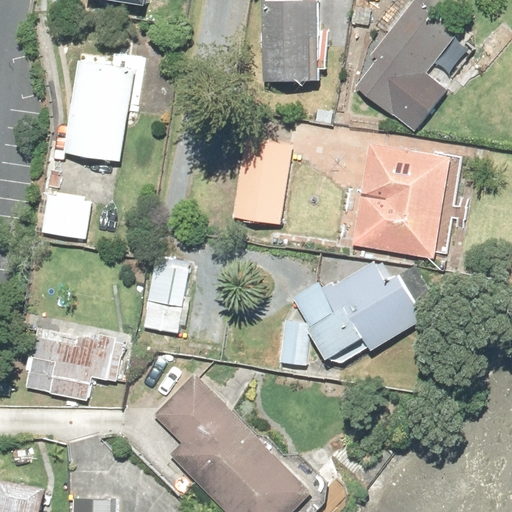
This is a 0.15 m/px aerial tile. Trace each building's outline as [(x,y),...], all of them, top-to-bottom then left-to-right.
[(325,82),(324,0),(270,0),(271,82),(325,82)] [(450,0),(419,0),(376,55),(382,60),(361,87),(419,133),(452,91),(431,74),(465,32),(440,13),(450,0)] [(140,106),(147,59),(129,56),(129,50),(122,49),(121,55),(116,54),(114,67),(83,62),(70,154),(125,162),(133,105),(140,106)] [(202,126),(170,122),(159,219),(192,223),(202,126)] [(285,225),(297,145),(249,138),(237,218),(285,225)] [(440,260),(457,158),(374,145),(357,247),(440,260)] [(90,239),(95,203),(52,197),(47,234),(90,239)] [(183,333),(195,263),(159,257),(148,328),(183,333)] [(382,266),(379,261),(339,286),(337,283),(327,289),(323,282),(296,299),(315,329),(314,330),(334,361),(369,339),(378,352),(431,318),(404,275),(396,280),(386,263),(382,266)] [(29,388),(92,401),(97,378),(121,383),(129,340),(102,334),(101,341),(41,329),(38,345),(35,344),(30,371),(33,372),(29,388)] [(302,511),(321,493),(199,374),(158,416),(187,443),(174,456),(232,511),(302,511)] [(46,511),(51,489),(3,480),(0,496),(0,511),(46,511)] [(120,511),(121,500),(78,499),(77,511),(120,511)]
